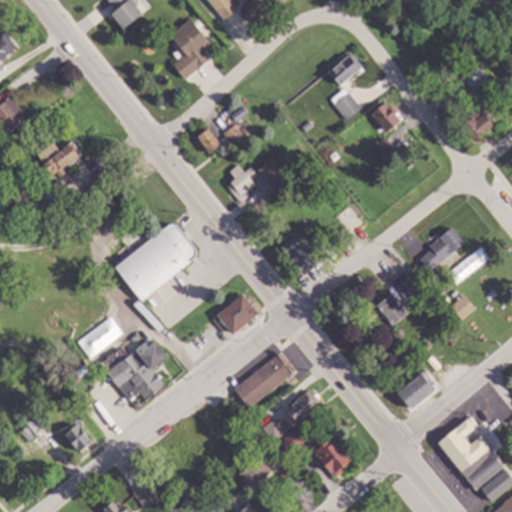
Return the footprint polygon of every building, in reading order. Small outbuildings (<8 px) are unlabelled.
[(133,0),(145,13),(125,30),(112,14),(118,10),(109,0),(133,0)] [(231,0),(239,8),(226,20),(215,7),(218,5),(213,0),(231,0)] [(277,0),(281,5),(271,13),(267,9),(252,22),(242,10),(254,0),(262,0),(263,1),(264,0),(277,0)] [(212,44),(205,50),(212,59),(187,79),(175,64),(187,54),(172,35),(192,19),(212,44)] [(19,47),(0,63),(0,37),(7,32),(19,47)] [(364,67),(341,86),(330,72),(353,53),(364,67)] [(489,79),(474,90),(464,76),(478,65),(489,79)] [(345,93),(348,91),(350,93),(351,92),(363,107),(348,120),(336,105),(337,104),(333,99),(343,90),(345,93)] [(11,99),(13,98),(23,110),(21,112),(27,119),(25,121),(26,122),(6,138),(1,132),(2,131),(1,130),(3,128),(4,130),(7,128),(0,119),(0,107),(9,101),(7,99),(10,97),(11,99)] [(392,109),(395,107),(399,112),(396,114),(402,122),(389,133),(373,114),(387,103),(392,109)] [(495,125),(476,140),(471,135),(468,137),(461,128),(473,118),(471,116),(481,108),(495,125)] [(314,125),(307,131),(304,127),(311,120),(314,125)] [(247,137),(230,149),(222,139),(227,135),(225,133),(237,124),(247,137)] [(251,131),(247,134),(242,128),(247,125),(251,131)] [(222,145),(211,153),(199,137),(211,129),(222,145)] [(387,138),(396,149),(382,162),(372,151),(387,138)] [(84,156),(67,170),(68,172),(62,177),(58,172),(52,177),(49,172),(51,171),(46,164),(65,149),(64,148),(73,141),(84,156)] [(311,157),(305,162),(299,155),(305,150),(311,157)] [(342,157),(336,162),(332,156),(337,152),(342,157)] [(288,174),(273,187),(259,170),(274,158),(288,174)] [(246,172),(252,167),(259,175),(253,180),(257,185),(249,192),(252,195),(242,203),(227,185),(236,178),(231,171),(240,164),(246,172)] [(316,185),(310,192),(304,186),(310,180),(316,185)] [(76,199),(58,213),(50,203),(57,197),(51,189),(61,181),(76,199)] [(178,225),(197,251),(196,261),(144,301),(117,266),(171,225),(178,225)] [(465,244),(432,271),(422,259),(433,251),(431,247),(453,229),(465,244)] [(321,264),(316,268),(313,265),(303,272),(283,247),(298,235),(321,264)] [(424,293),(412,303),(394,282),(406,272),(424,293)] [(499,295),(490,302),(486,297),(495,290),(499,295)] [(260,313),(235,334),(230,328),(226,332),(216,320),(220,316),(219,315),(245,294),(260,313)] [(397,300),(399,298),(401,301),(398,303),(408,314),(396,325),(384,312),(383,313),(377,307),(391,294),(397,300)] [(460,321),(474,309),(461,294),(447,306),(460,321)] [(484,339),(489,336),(492,340),(511,323),(511,306),(511,307),(479,332),(484,339)] [(460,340),(452,346),(445,337),(453,330),(460,340)] [(144,341),(138,346),(131,337),(137,332),(144,341)] [(154,342),(156,341),(169,356),(154,368),(167,384),(157,392),(160,396),(155,400),(152,397),(138,409),(135,404),(139,401),(135,396),(131,400),(108,373),(131,354),(135,359),(141,354),(137,348),(145,341),(148,345),(153,340),(154,342)] [(297,371),(250,408),(236,390),(282,353),(297,371)] [(427,378),(428,377),(431,381),(433,379),(436,383),(433,386),(436,389),(412,409),(399,393),(423,374),(427,378)] [(324,403),(323,403),(324,405),(299,424),(287,409),(312,390),(313,391),(314,390),(324,403)] [(34,416),(36,414),(47,427),(38,435),(26,422),(29,420),(25,415),(30,411),(34,416)] [(52,421),(47,426),(39,416),(44,412),(52,421)] [(480,425),(466,437),(472,444),(480,437),(507,468),(479,491),(440,442),(472,416),(480,425)] [(86,425),(83,427),(94,442),(92,444),(93,446),(90,448),(88,446),(80,452),(67,434),(79,424),(77,421),(80,418),(86,425)] [(288,434),(275,442),(265,428),(278,419),(288,434)] [(36,436),(30,441),(22,431),(27,426),(36,436)] [(309,439),(292,454),(282,442),(300,428),(309,439)] [(352,460),(344,467),(346,470),(335,478),(315,452),(334,437),(352,460)] [(289,458),(251,488),(240,474),(278,444),(289,458)] [(511,475),(511,485),(489,504),(479,491),(507,468),(511,475)] [(156,501),(145,484),(131,493),(143,510),(156,501)] [(234,505),(225,511),(210,511),(205,504),(222,491),(234,505)] [(511,511),(495,511),(507,503),(506,502),(511,497),(511,511)] [(120,508),(124,504),(130,511),(105,511),(115,502),(120,508)] [(256,511),(240,511),(244,509),(243,507),(249,502),(256,511)]
